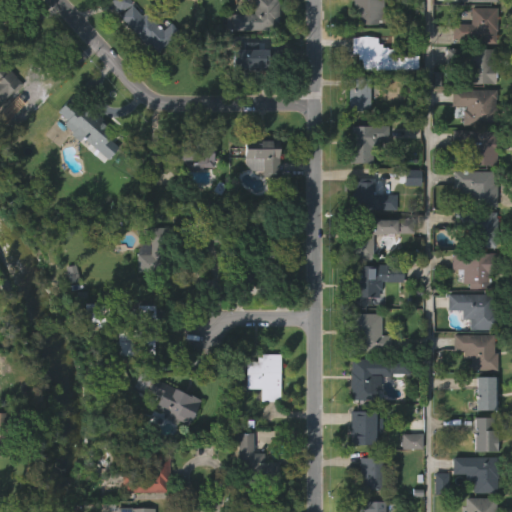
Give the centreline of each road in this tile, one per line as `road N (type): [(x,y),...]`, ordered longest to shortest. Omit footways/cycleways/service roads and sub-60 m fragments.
road 1 (residential): [(313,511),(313,0)]
road 2 (residential): [(48,0),(136,97),(157,108),(315,104)]
